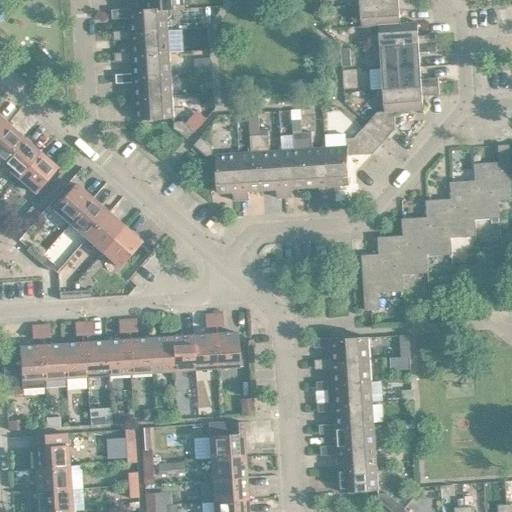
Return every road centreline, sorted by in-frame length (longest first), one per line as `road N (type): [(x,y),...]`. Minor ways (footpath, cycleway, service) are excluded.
road 1 (residential): [(227,267),(255,234),(342,228),(471,109)]
road 2 (residential): [(237,275),(288,330),(299,511)]
road 3 (residential): [(0,310),(214,296),(237,275)]
road 4 (residential): [(91,147),(227,267)]
road 5 (residential): [(91,147),(86,0)]
